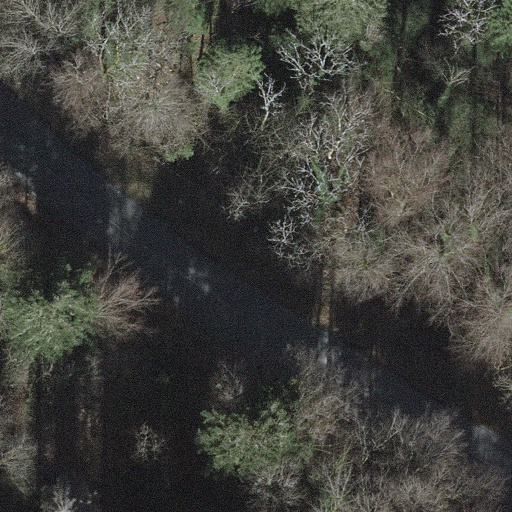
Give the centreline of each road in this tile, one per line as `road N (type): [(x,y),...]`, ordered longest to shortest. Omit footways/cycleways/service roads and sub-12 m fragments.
road 1 (secondary): [(0,130),(212,303),(511,481)]
road 2 (track): [(130,511),(0,420)]
